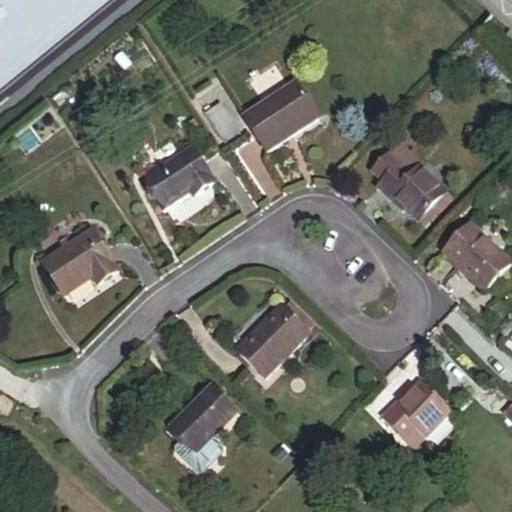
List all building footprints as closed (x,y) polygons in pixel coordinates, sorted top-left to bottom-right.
[(0,0),(0,106),(129,0),(0,0)] [(323,117),(293,77),(246,112),(275,152),(323,117)] [(225,144),(242,133),(214,91),(197,102),(225,144)] [(382,178),(410,151),(412,149),(401,138),(371,168),(382,178)] [(218,182),(193,145),(175,158),(168,150),(141,169),(166,208),(194,188),(199,195),(218,182)] [(446,185),(410,151),(382,178),(376,184),(389,198),(393,194),(415,216),(446,185)] [(423,225),(455,194),(446,185),(415,216),(423,225)] [(511,261),(511,260),(473,221),(444,251),(485,292),(511,261)] [(121,270),(86,222),(37,262),(62,297),(91,275),(101,287),(121,270)] [(266,382),(313,337),(279,302),(233,349),(266,382)] [(216,436),(242,409),(216,383),(174,424),(187,436),(179,444),(179,451),(200,473),(205,472),(227,451),(226,446),(216,436)] [(432,438),(457,413),(428,385),(403,411),(400,408),(387,422),(409,444),(422,429),(432,438)] [(418,453),(432,438),(422,429),(409,444),(418,453)]
